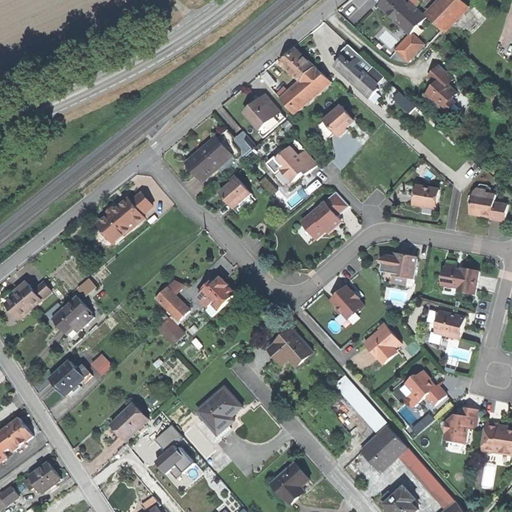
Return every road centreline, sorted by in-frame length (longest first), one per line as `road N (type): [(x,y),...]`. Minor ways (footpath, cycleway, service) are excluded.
road 1 (residential): [(511,251),(385,230),(312,285),(280,291),(145,157)]
road 2 (secondary): [(233,0),(136,63),(0,127)]
road 3 (residential): [(337,0),(145,157)]
road 4 (residential): [(236,365),(368,511)]
road 5 (residential): [(0,353),(103,511)]
road 6 (residential): [(145,157),(0,273)]
road 7 (unknown): [(83,481),(133,451),(158,466),(187,511)]
